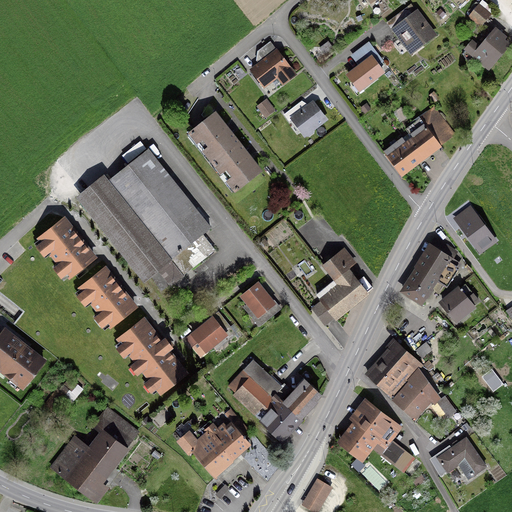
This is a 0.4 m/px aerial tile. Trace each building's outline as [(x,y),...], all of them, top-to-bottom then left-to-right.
[(469,16),(480,26),(489,15),(478,5),(469,16)] [(406,7),(402,10),(408,18),(397,27),(412,47),(419,42),(421,44),(433,35),(416,12),(412,15),(406,7)] [(498,39),(501,36),(497,33),(495,35),(492,33),(473,56),(487,68),(506,45),(498,39)] [(326,43),(320,48),(326,56),(332,51),(326,43)] [(276,52),(251,70),(263,86),(277,76),(282,83),(293,75),(276,52)] [(370,57),(347,75),(355,85),(358,82),(362,88),(382,72),(370,57)] [(308,135),(311,133),(311,129),(324,119),(312,103),(293,118),(288,112),(284,115),(288,121),(292,119),(304,135),(305,134),(308,135)] [(265,117),(273,111),(268,104),(260,111),(265,117)] [(437,144),(438,146),(453,136),(433,108),(405,129),(413,139),(405,144),(401,139),(384,152),(401,176),(403,175),(401,173),(418,160),(417,159),(437,144)] [(259,171),(247,157),(244,152),(245,152),(229,132),(228,133),(214,114),(190,133),(197,142),(199,142),(203,147),(202,148),(223,174),(224,174),(228,180),(227,180),(235,190),(259,171)] [(147,150),(108,181),(170,259),(177,253),(190,269),(214,250),(201,234),(209,228),(147,150)] [(183,275),(170,259),(108,181),(86,198),(149,277),(157,270),(169,285),(183,275)] [(496,241),(470,206),(455,218),(481,253),(496,241)] [(79,239),(63,219),(37,239),(53,259),(79,239)] [(417,269),(402,292),(420,303),(434,280),(444,287),(458,264),(453,261),(454,261),(451,259),(455,254),(453,251),(433,238),(429,246),(431,248),(417,269)] [(95,259),(79,239),(53,259),(70,280),(95,259)] [(333,317),(334,318),(372,288),(363,277),(357,281),(347,269),(353,264),(342,250),(323,265),(335,280),(316,295),(321,302),(311,309),(324,325),(333,317)] [(136,308),(104,268),(78,289),(109,328),(136,308)] [(241,296),(257,316),(273,304),(257,284),(241,296)] [(455,320),(477,301),(464,285),(442,304),(455,320)] [(265,321),(262,317),(254,323),(258,327),(265,321)] [(192,335),(205,351),(225,335),(212,319),(192,335)] [(160,342),(143,320),(118,340),(160,392),(184,373),(167,351),(171,348),(164,339),(160,342)] [(230,327),(225,330),(231,338),(236,334),(230,327)] [(0,369),(22,387),(43,361),(4,330),(0,334),(0,369)] [(394,400),(414,418),(431,399),(421,390),(427,384),(416,371),(420,366),(416,361),(397,344),(397,343),(383,358),(367,376),(392,398),(398,391),(391,385),(404,370),(411,377),(408,379),(411,382),(394,400)] [(280,438),(299,418),(283,403),(280,400),(289,390),(283,384),(282,386),(272,377),(270,375),(269,377),(252,361),(240,375),(239,374),(228,386),(235,392),(233,395),(280,438)] [(431,366),(426,361),(423,365),(427,369),(431,366)] [(71,401),(82,389),(69,378),(58,392),(56,390),(41,408),(48,414),(62,397),(65,400),(67,397),(71,401)] [(299,386),(283,403),(299,418),(315,401),(313,400),(318,394),(304,380),(299,385),(299,386)] [(437,402),(444,412),(451,407),(444,398),(437,402)] [(390,441),(399,428),(369,405),(340,442),(359,457),(373,439),(384,447),(380,453),(393,463),(403,451),(390,441)] [(50,468),(88,497),(137,432),(107,409),(92,427),(98,432),(100,430),(103,433),(90,449),(74,437),(50,468)] [(185,435),(181,438),(181,443),(184,447),(188,447),(211,474),(229,458),(230,458),(248,443),(233,426),(228,430),(223,425),(216,430),(209,422),(191,437),(190,435),(185,435)] [(465,439),(437,458),(447,471),(458,464),(467,479),(485,466),(465,439)] [(160,455),(154,450),(150,455),(157,460),(160,455)] [(317,480),(302,505),(313,511),(315,511),(330,487),(317,480)]
